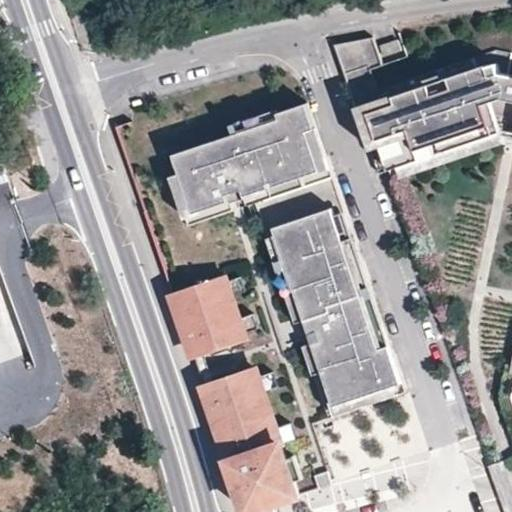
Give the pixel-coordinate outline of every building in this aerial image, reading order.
[(374,38),(335,46),(354,99),(378,89),(372,69),(383,66),(374,38)] [(496,50),(378,89),(354,99),(379,174),(390,171),(369,105),(500,61),(496,50)] [(369,105),(390,171),(507,131),(511,132),(511,71),(510,71),(511,58),(511,52),(496,50),(500,61),(369,105)] [(256,204),(330,418),(406,392),(308,102),(163,153),(190,226),(256,204)] [(507,131),(390,171),(393,181),(505,144),(507,131)] [(174,293),(197,361),(250,342),(226,274),(174,293)] [(0,358),(21,352),(16,337),(3,341),(0,333),(0,358)] [(205,385),(258,365),(250,342),(197,361),(205,385)] [(205,385),(248,511),(259,511),(303,497),(289,454),(318,445),(302,398),(272,407),(258,365),(205,385)] [(511,511),(511,459),(511,458),(484,466),(494,498),(498,511),(511,511)] [(316,474),(321,489),(332,485),(328,470),(316,474)]
